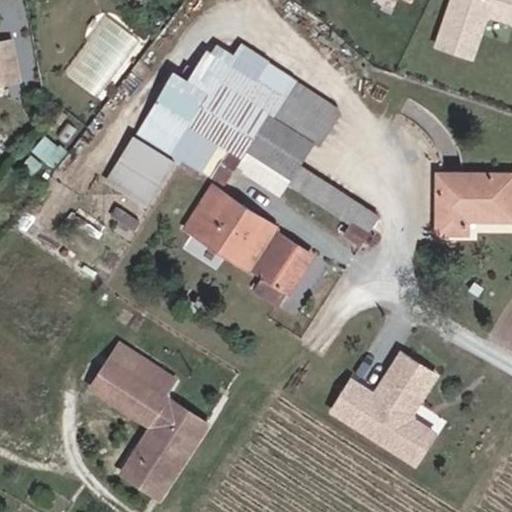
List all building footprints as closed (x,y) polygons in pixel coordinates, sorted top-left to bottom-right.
[(472,56),(487,12),(511,20),(511,0),(451,0),(436,44),(472,56)] [(179,162),(200,175),(204,168),(227,183),(239,164),(284,192),(291,181),(356,222),(371,231),(381,215),(301,164),(339,103),(241,41),(210,91),(176,70),(107,179),(151,206),(179,162)] [(0,94),(13,92),(4,53),(0,53),(0,94)] [(40,184),(50,171),(33,157),(23,169),(40,184)] [(511,175),(439,173),(439,232),(468,232),(469,219),(511,220),(511,175)] [(183,232),(224,258),(229,250),(267,274),(259,287),(281,301),(314,249),(286,232),(289,228),(215,182),(183,232)] [(371,231),(356,222),(347,235),(363,245),(371,231)] [(133,430),(153,400),(162,384),(109,350),(79,396),(133,430)] [(346,385),(330,412),(413,463),(433,431),(411,418),(407,412),(431,374),(398,353),(369,399),(346,385)] [(133,430),(142,436),(162,406),(153,400),(133,430)] [(162,406),(142,436),(127,458),(166,484),(200,430),(162,406)] [(126,463),(124,461),(113,480),(147,502),(158,484),(151,479),(128,464),(126,463)]
